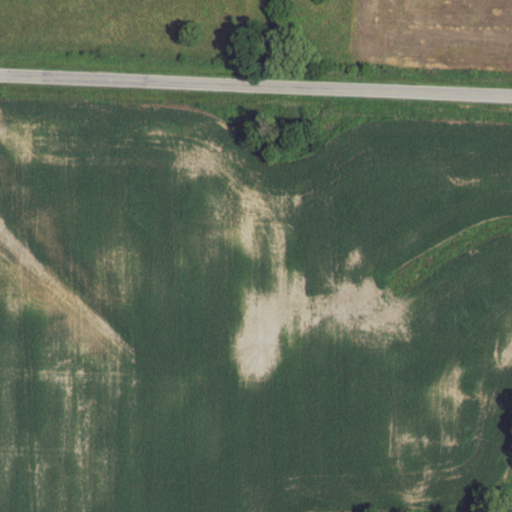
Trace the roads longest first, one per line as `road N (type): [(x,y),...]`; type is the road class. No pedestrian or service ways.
road 1 (secondary): [(511,97),(0,71)]
road 2 (residential): [(511,319),(339,400),(332,425),(337,511)]
